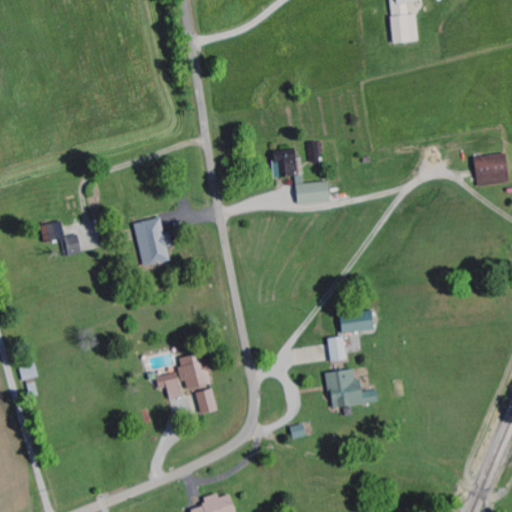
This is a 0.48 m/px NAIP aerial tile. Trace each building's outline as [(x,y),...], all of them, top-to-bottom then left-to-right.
[(418,15),(411,16),(410,6),(418,5),(417,0),(391,0),(395,45),(420,43),(418,15)] [(324,162),(324,142),(310,143),(311,163),(324,162)] [(481,187),(511,181),(507,153),(476,158),(481,187)] [(276,177),(299,176),(298,155),(275,156),(276,177)] [(299,184),(300,204),(332,202),(331,182),(299,184)] [(137,223),(145,266),(172,261),(170,248),(175,247),(172,232),(166,233),(163,218),(137,223)] [(44,225),(48,243),(63,240),(66,257),(83,253),(80,235),(67,237),(63,221),(44,225)] [(344,334),(377,330),(375,311),(351,314),(352,322),(343,323),(344,334)] [(331,337),(332,361),(348,361),(347,337),(331,337)] [(179,359),(185,383),(187,383),(189,390),(215,384),(207,352),(179,359)] [(334,409),(381,403),(379,391),(364,393),(363,380),(357,381),(356,369),(329,373),(334,409)] [(186,396),(179,372),(158,378),(161,389),(168,387),(172,400),(186,396)] [(199,393),(203,414),(220,410),(215,389),(199,393)] [(237,511),(232,495),(221,498),(220,494),(204,499),(206,506),(193,510),(193,511),(237,511)]
